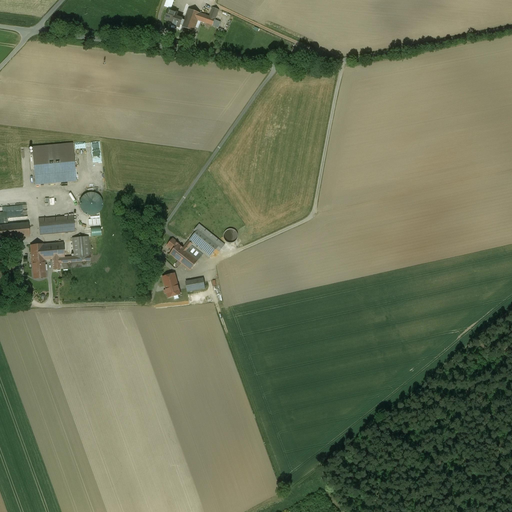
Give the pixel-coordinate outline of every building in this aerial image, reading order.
[(174,0),(166,0),(164,7),(171,9),(174,0)] [(209,17),(201,13),(198,21),(213,26),(217,28),(220,20),(216,19),(219,10),(213,8),(209,17)] [(201,13),(190,10),(189,9),(185,20),(182,27),(183,27),(194,31),(198,21),(201,13)] [(185,20),(177,17),(178,13),(169,10),(166,20),(173,22),(171,28),(176,30),(177,27),(182,29),(183,27),(182,27),(185,20)] [(73,144),(32,147),(35,185),(76,181),(73,144)] [(91,192),(85,194),(81,199),(79,205),(81,211),(86,215),(92,216),(98,214),(102,210),(103,204),(101,198),(97,194),(91,192)] [(61,199),(52,199),(52,209),(61,209),(61,199)] [(75,233),(73,216),(38,219),(40,237),(75,233)] [(29,236),(27,223),(0,225),(0,232),(1,239),(29,236)] [(225,245),(199,224),(194,231),(196,232),(189,241),(193,244),(193,245),(204,254),(209,258),(210,257),(212,258),(218,250),(219,252),(225,245)] [(234,230),(231,229),(228,230),(226,232),(224,235),(224,238),(225,241),(228,243),(231,243),(234,243),(236,241),(238,238),(238,235),(237,232),(234,230)] [(63,243),(51,244),(52,259),(53,270),(71,268),(91,267),(88,237),(72,238),(74,257),(65,258),(63,243)] [(183,248),(179,244),(173,239),(168,245),(173,250),(170,254),(178,261),(180,262),(187,252),(193,245),(193,244),(189,241),(183,248)] [(51,244),(31,246),(34,279),(46,277),(45,271),(47,270),(47,265),(45,265),(44,260),(52,259),(51,244)] [(193,245),(187,252),(198,261),(204,254),(193,245)] [(198,261),(187,252),(180,262),(181,263),(178,267),(178,268),(182,263),(190,270),(197,262),(198,261)] [(180,294),(175,273),(163,277),(169,296),(180,294)] [(204,282),(186,285),(187,291),(205,288),(204,282)]
